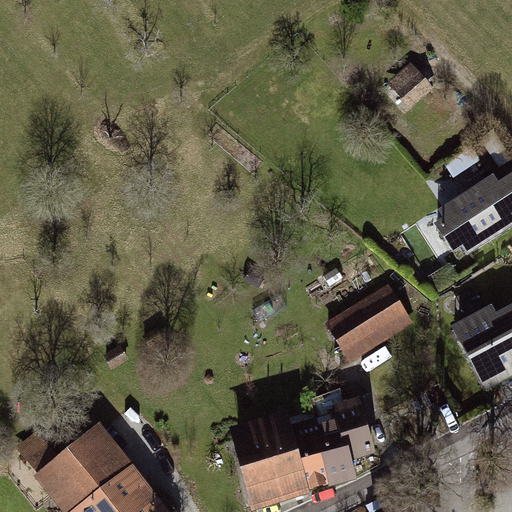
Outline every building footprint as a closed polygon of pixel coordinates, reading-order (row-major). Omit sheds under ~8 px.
[(411,63),(388,83),(412,109),(434,88),(411,63)] [(433,224),(451,253),(462,246),(467,254),(511,226),(511,174),(499,183),(494,174),(437,209),(443,218),(433,224)] [(327,328),(351,369),(415,333),(391,292),(327,328)] [(511,364),(511,363),(511,307),(499,314),(494,305),(452,327),(486,389),(511,374),(511,364)] [(121,345),(103,356),(112,370),(129,358),(121,345)] [(336,411),(351,461),(377,453),(360,397),(334,405),(336,411)] [(291,424),(310,487),(355,474),(351,461),(336,411),(291,424)] [(229,433),(252,510),(311,492),(310,487),(291,424),(288,415),(229,433)] [(49,450),(24,470),(55,511),(161,511),(104,437),(63,469),(49,450)]
